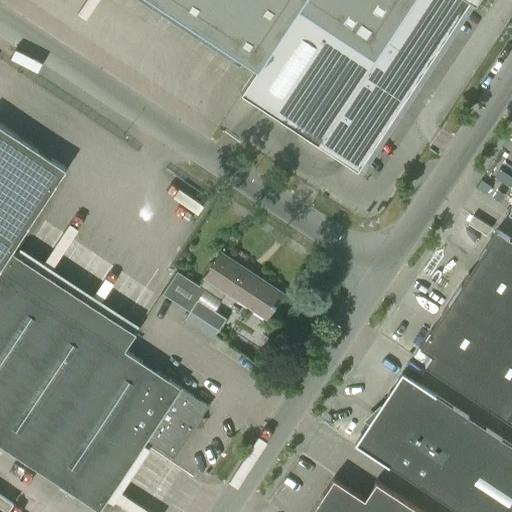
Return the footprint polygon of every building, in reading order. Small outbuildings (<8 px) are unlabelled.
[(258,66),(298,5),(301,0),(158,0),(258,65),(258,66)] [(476,0),(410,0),(374,55),(298,5),(258,66),(258,65),(241,91),(357,168),(468,0),(472,0),(475,2),(476,0)] [(301,0),(298,5),(374,55),(410,0),(301,0)] [(124,348),(135,332),(11,250),(65,167),(0,123),(0,442),(99,509),(146,438),(174,457),(208,405),(180,387),(181,386),(124,348)] [(511,239),(496,229),(419,346),(431,354),(424,364),(511,422),(511,239)] [(199,284),(221,299),(226,291),(266,317),(283,292),(221,251),(199,284)] [(197,299),(190,310),(218,329),(226,318),(197,299)] [(419,347),(413,356),(422,361),(427,352),(419,347)] [(460,511),(511,511),(511,445),(402,373),(356,443),(460,511)] [(312,511),(423,511),(375,480),(374,483),(381,488),(372,503),(335,478),(324,495),(322,493),(312,509),(314,510),(312,511)]
